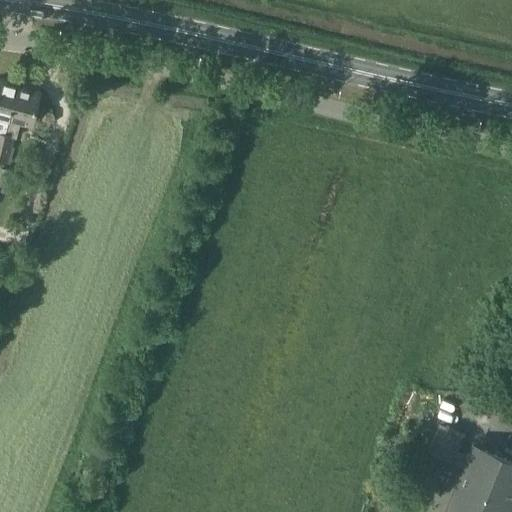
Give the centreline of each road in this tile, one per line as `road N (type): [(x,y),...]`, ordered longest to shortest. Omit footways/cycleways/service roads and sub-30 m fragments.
road 1 (unclassified): [(511,148),(123,56),(0,36)]
road 2 (primary): [(511,104),(19,0)]
